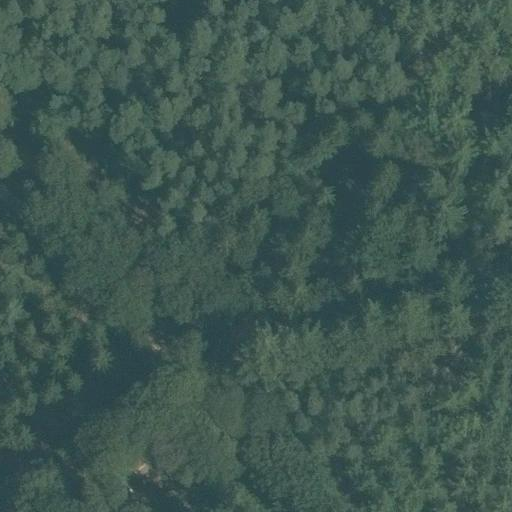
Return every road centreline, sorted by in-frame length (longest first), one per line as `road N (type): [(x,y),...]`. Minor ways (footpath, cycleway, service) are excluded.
road 1 (track): [(0,192),(62,249),(137,338),(221,406)]
road 2 (track): [(221,406),(293,374),(511,329)]
road 3 (track): [(95,511),(221,406)]
road 4 (track): [(221,406),(304,511)]
